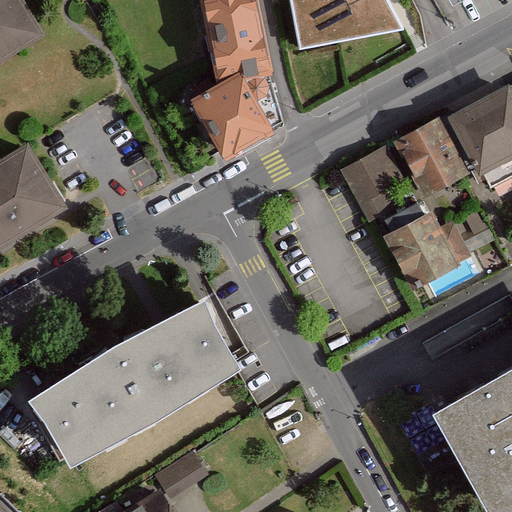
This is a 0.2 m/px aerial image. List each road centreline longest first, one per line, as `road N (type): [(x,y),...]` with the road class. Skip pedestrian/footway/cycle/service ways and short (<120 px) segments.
road 1 (residential): [(382,511),(217,198)]
road 2 (residential): [(217,198),(511,39)]
road 3 (residential): [(0,317),(217,198)]
